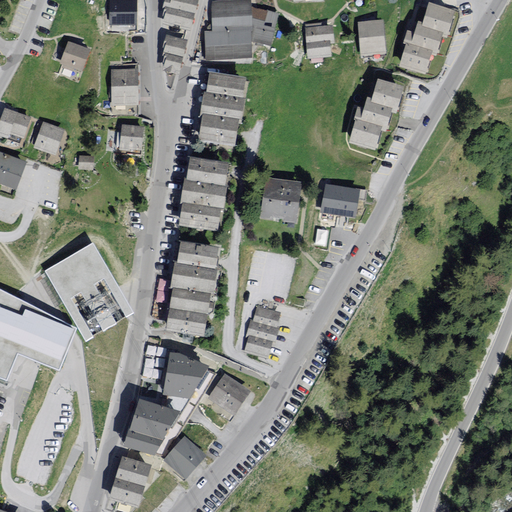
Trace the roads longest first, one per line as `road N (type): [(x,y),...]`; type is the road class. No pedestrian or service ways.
road 1 (tertiary): [(502,0),(324,323),(177,511)]
road 2 (residential): [(87,428),(51,503),(15,500),(4,476),(12,388)]
road 3 (tertiary): [(511,312),(425,511)]
road 4 (residential): [(100,479),(143,304)]
road 5 (residential): [(143,304),(167,131)]
road 6 (residential): [(167,131),(204,0)]
road 7 (residential): [(167,131),(150,0)]
